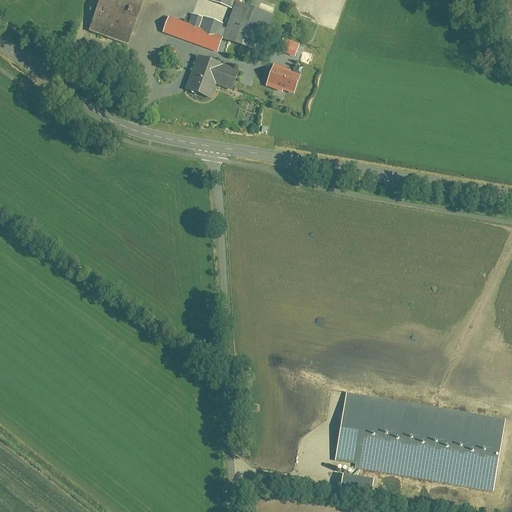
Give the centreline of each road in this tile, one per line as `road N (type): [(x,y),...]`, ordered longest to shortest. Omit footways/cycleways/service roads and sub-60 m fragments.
road 1 (unclassified): [(234,511),(217,148)]
road 2 (secondary): [(217,148),(511,197)]
road 3 (secondary): [(0,43),(123,125),(217,148)]
